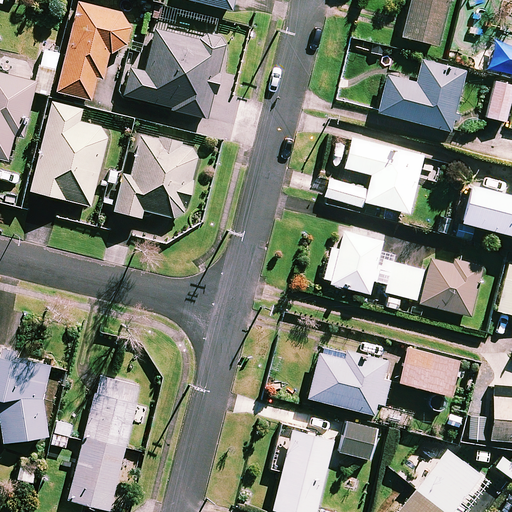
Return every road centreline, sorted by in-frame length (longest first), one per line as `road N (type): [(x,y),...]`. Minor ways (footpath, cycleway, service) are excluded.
road 1 (residential): [(230,315),(309,0)]
road 2 (residential): [(230,315),(0,256)]
road 3 (residential): [(182,511),(230,315)]
